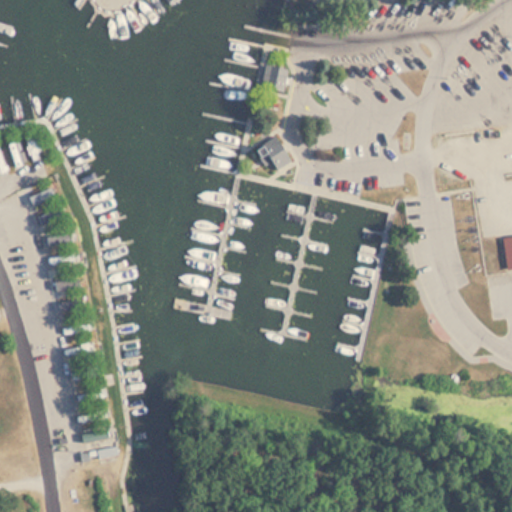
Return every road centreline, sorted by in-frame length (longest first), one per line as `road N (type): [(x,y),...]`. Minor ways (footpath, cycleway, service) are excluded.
road 1 (residential): [(511,352),(474,324),(445,274),(422,163),(425,104),(449,46),(505,0)]
road 2 (residential): [(57,511),(37,358),(0,247)]
